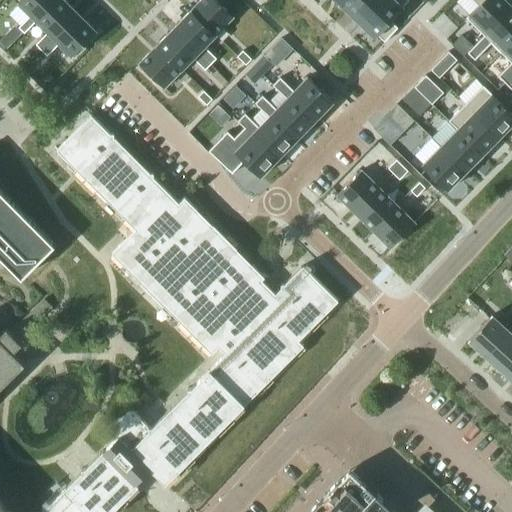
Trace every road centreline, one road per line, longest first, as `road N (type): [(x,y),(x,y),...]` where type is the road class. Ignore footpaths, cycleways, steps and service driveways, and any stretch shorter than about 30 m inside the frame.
road 1 (residential): [(399,321),(298,222),(285,205),(286,190),(429,45)]
road 2 (residential): [(399,321),(511,201)]
road 3 (residential): [(324,404),(442,511)]
road 4 (residential): [(511,421),(399,321)]
road 5 (residential): [(225,511),(324,404)]
